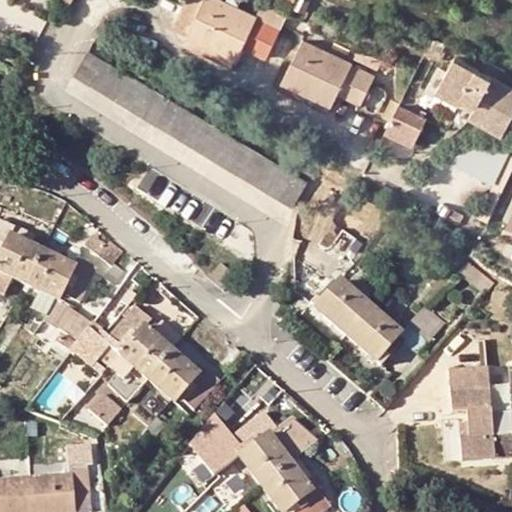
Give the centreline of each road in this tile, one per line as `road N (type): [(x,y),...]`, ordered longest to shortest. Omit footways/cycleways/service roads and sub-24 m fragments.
road 1 (residential): [(95,0),(58,57),(59,89),(268,231),(267,282),(232,320)]
road 2 (residential): [(0,173),(57,180),(232,320)]
road 3 (residential): [(232,320),(364,437),(381,511)]
